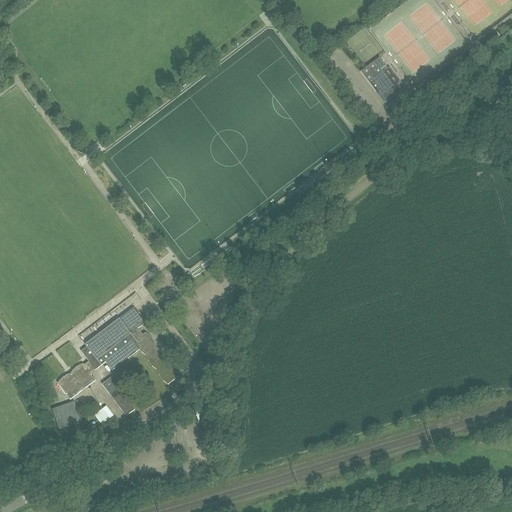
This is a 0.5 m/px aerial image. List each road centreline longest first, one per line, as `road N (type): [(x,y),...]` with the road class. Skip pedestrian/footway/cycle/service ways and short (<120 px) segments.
road 1 (unclassified): [(2,511),(196,391),(291,252),(370,180),(417,145),(511,101)]
road 2 (track): [(511,481),(452,482),(308,511)]
